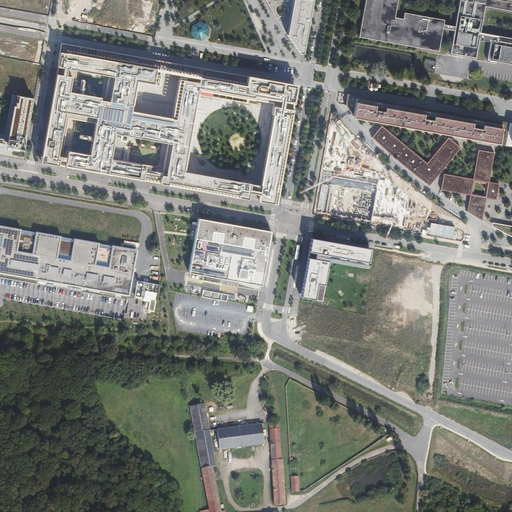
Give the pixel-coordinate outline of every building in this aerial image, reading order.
[(265,0),(268,5),(286,35),(299,54),(303,54),(312,0),(265,0)] [(394,18),(397,0),(365,0),(358,37),(438,52),(442,29),(454,31),(450,54),(475,58),(479,38),(482,39),(482,41),(490,42),(486,60),(511,64),(511,38),(480,33),(484,7),(511,11),(511,0),(459,0),(454,28),(443,26),(443,20),(404,14),(403,20),(394,18)] [(198,22),(192,26),(191,33),(195,39),(202,40),(208,37),(210,29),(206,23),(198,22)] [(157,66),(142,63),(140,63),(141,57),(105,50),(104,51),(97,50),(97,53),(80,50),(81,46),(61,43),(57,67),(42,155),(41,156),(41,155),(40,162),(60,166),(60,165),(69,167),(94,171),(93,172),(139,180),(143,181),(146,164),(123,160),(127,136),(166,142),(162,167),(159,183),(244,199),(248,199),(249,193),(254,193),(259,194),(258,201),(261,202),(270,203),(273,204),(285,136),(289,114),(292,115),(293,109),(290,109),(291,103),(294,103),(297,85),(272,80),(247,76),(203,68),(180,64),(180,70),(175,96),(172,109),(172,113),(171,119),(168,119),(131,112),(137,81),(139,82),(153,84),(156,71),(157,66)] [(164,61),(141,57),(140,63),(142,63),(157,66),(156,71),(159,72),(160,66),(177,69),(180,70),(180,64),(178,63),(164,61)] [(436,62),(426,60),(424,72),(434,74),(435,70),(430,69),(431,65),(435,65),(436,62)] [(400,103),(346,94),(344,105),(353,118),(396,126),(506,145),(510,123),(400,103)] [(0,155),(23,159),(34,98),(19,96),(17,102),(16,102),(15,106),(13,106),(7,141),(3,140),(3,138),(0,137),(0,155)] [(285,136),(273,204),(276,204),(286,144),(287,141),(292,115),(289,114),(285,136)] [(511,123),(510,123),(506,145),(511,146),(511,226),(492,223),(491,226),(511,236),(511,123)] [(381,125),(371,137),(400,163),(428,185),(460,147),(447,137),(426,162),(424,160),(381,125)] [(331,126),(316,212),(423,233),(428,208),(381,172),(345,166),(349,145),(331,126)] [(485,198),(496,200),(499,183),(488,181),(493,153),(477,150),(472,178),(471,178),(443,173),(440,189),(468,194),(469,194),(466,211),(481,221),(485,198)] [(162,167),(146,164),(143,181),(159,183),(162,167)] [(234,225),(199,218),(189,272),(261,285),(271,231),(255,228),(234,225)] [(0,272),(128,295),(136,250),(112,246),(100,244),(75,239),(60,237),(35,232),(21,230),(0,226),(0,272)] [(370,249),(311,238),(300,297),(321,300),(328,261),(324,260),(325,254),(368,262),(370,249)] [(368,262),(325,254),(324,260),(328,261),(367,268),(368,262)] [(155,312),(159,284),(137,281),(135,296),(150,298),(148,311),(155,312)] [(203,290),(202,296),(221,299),(221,292),(203,290)] [(356,297),(355,316),(363,317),(365,298),(356,297)] [(188,407),(199,469),(211,467),(216,466),(206,414),(204,404),(188,407)] [(268,423),(267,423),(270,460),(281,460),(279,429),(277,422),(268,423)] [(260,424),(215,429),(218,450),(263,445),(260,424)] [(281,460),(270,460),(272,505),(284,505),(281,460)] [(222,511),(223,511),(219,511),(211,467),(199,469),(207,510),(207,511),(222,511)] [(296,477),(288,477),(289,492),(297,492),(296,477)]
